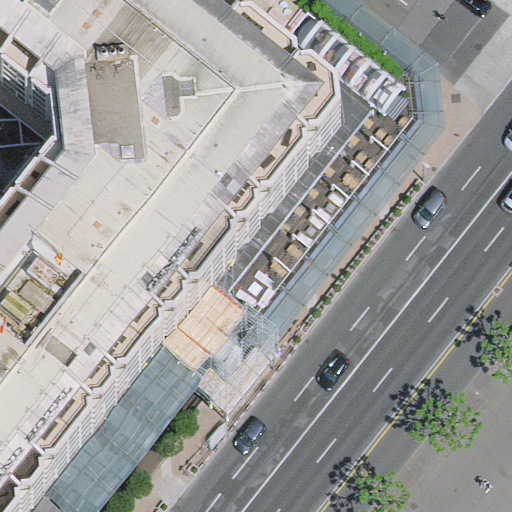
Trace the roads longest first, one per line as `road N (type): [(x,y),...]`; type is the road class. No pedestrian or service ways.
road 1 (primary): [(267,511),(511,201)]
road 2 (residential): [(511,80),(410,0)]
